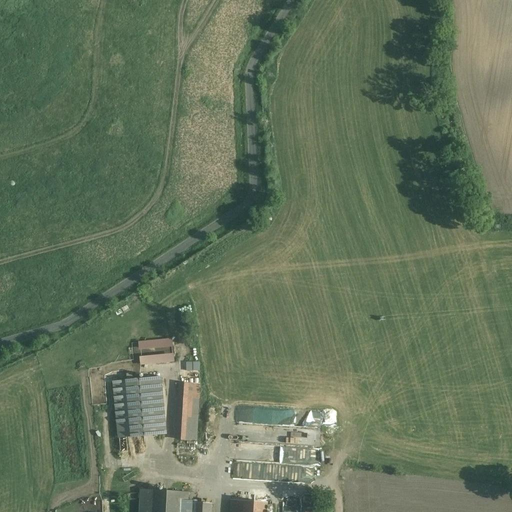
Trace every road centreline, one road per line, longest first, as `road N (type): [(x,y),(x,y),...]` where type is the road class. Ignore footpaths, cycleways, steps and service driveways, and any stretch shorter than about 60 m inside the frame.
road 1 (track): [(185,0),(159,191),(114,232),(0,264)]
road 2 (track): [(105,0),(89,119),(63,139),(0,158)]
